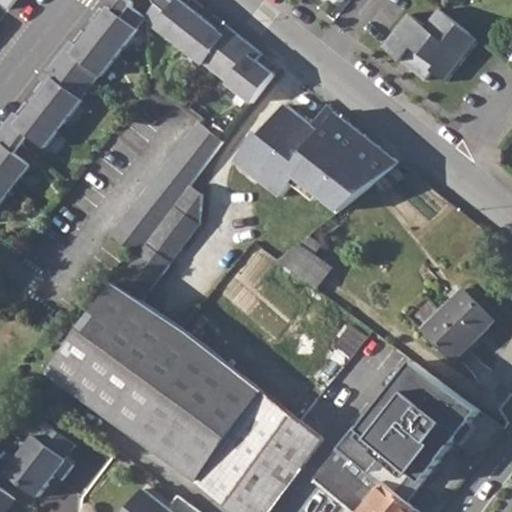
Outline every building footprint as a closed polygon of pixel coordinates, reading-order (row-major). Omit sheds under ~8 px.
[(0,205),(2,206),(37,162),(19,147),(33,131),(50,145),(90,96),(87,94),(104,74),(107,75),(145,29),(142,27),(150,16),(138,6),(137,2),(134,0),(130,0),(110,21),(51,79),(52,80),(25,114),(20,110),(0,135),(0,205)] [(76,39),(47,76),(51,79),(110,21),(130,0),(127,0),(125,0),(108,19),(104,15),(80,43),(76,39)] [(175,0),(159,0),(158,2),(159,6),(153,14),(162,22),(159,26),(206,65),(210,61),(232,79),(229,83),(255,105),(278,74),(260,59),(263,54),(226,25),(222,29),(193,7),(189,11),(175,0)] [(481,41),(442,10),(428,27),(411,14),(385,48),(427,82),(434,72),(448,82),(481,41)] [(241,162),(263,179),(268,173),(290,190),(295,184),(300,178),(322,196),(342,211),(404,164),(339,114),(324,133),(317,142),(307,135),(315,126),(304,116),(293,107),(268,138),(263,135),(241,162)] [(112,233),(141,256),(227,141),(202,122),(112,233)] [(302,243),(280,260),(321,289),(335,268),(315,253),(302,243)] [(119,283),(53,371),(239,511),(266,511),(322,434),(195,333),(179,323),(119,283)] [(468,289),(429,326),(459,359),(497,320),(468,289)] [(418,360),(362,431),(426,483),(484,408),(418,360)] [(57,475),(63,480),(75,465),(66,458),(77,445),(47,422),(8,473),(40,497),(57,475)] [(426,483),(362,431),(357,426),(340,448),(408,504),(426,483)] [(418,511),(408,504),(340,448),(316,478),(357,511),(418,511)] [(7,511),(17,500),(0,487),(0,511),(7,511)] [(173,511),(143,488),(125,511),(173,511)]
